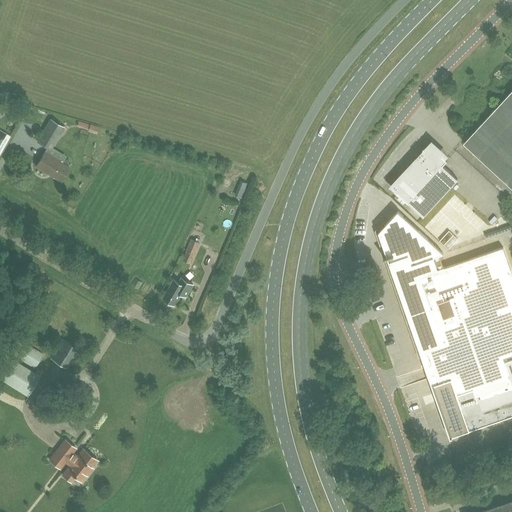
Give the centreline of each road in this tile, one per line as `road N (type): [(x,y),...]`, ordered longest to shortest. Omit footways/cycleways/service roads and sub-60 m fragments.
road 1 (unclassified): [(405,0),(307,119),(200,340),(178,338),(0,229)]
road 2 (unclassified): [(421,511),(394,414),(343,308),(336,247),(355,184),(383,140),(511,0)]
road 3 (primary): [(339,511),(301,380),(300,285),(309,238),(332,171),(364,116),(470,0)]
road 4 (primary): [(434,0),(342,101),(284,229),(273,372),(311,511)]
